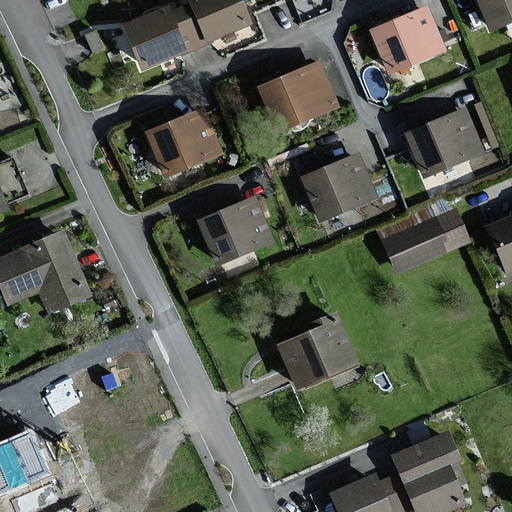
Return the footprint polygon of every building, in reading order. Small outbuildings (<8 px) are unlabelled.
[(242,0),(192,0),(194,2),(210,40),(252,23),(242,0)] [(511,0),(481,0),(493,27),(511,18),(511,0)] [(194,2),(172,12),(188,50),(210,40),(194,2)] [(128,24),(146,67),(188,50),(172,12),(169,6),(128,24)] [(427,9),(376,31),(393,71),(445,49),(427,9)] [(337,107),(320,63),(262,86),(279,130),(337,107)] [(484,151),(466,109),(406,135),(424,177),(484,151)] [(223,152),(206,110),(150,133),(167,174),(223,152)] [(376,197),(359,155),(305,177),(322,219),(376,197)] [(28,192),(14,159),(0,164),(0,209),(8,206),(6,201),(28,192)] [(273,241),(255,198),(201,220),(219,264),(273,241)] [(470,240),(457,211),(387,241),(400,270),(470,240)] [(511,216),(489,227),(508,269),(511,267),(511,216)] [(89,295),(63,232),(21,249),(22,251),(0,260),(0,281),(9,304),(43,290),(51,310),(89,295)] [(360,361),(339,312),(313,323),(316,330),(283,344),(301,386),(360,361)] [(396,454),(403,472),(407,481),(418,508),(419,511),(445,511),(466,504),(450,464),(461,460),(450,432),(396,454)] [(0,445),(0,493),(49,474),(32,433),(0,445)] [(408,511),(418,508),(407,481),(403,472),(380,481),(392,511),(408,511)] [(342,511),(392,511),(380,481),(378,474),(334,492),(342,511)]
